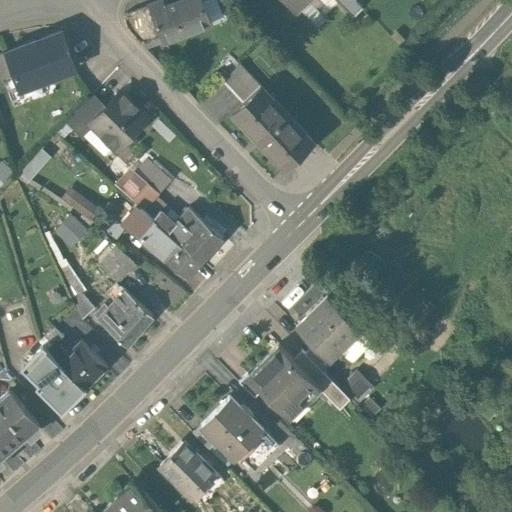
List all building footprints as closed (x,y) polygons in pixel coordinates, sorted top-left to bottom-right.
[(211,23),(201,0),(184,0),(164,8),(162,2),(163,2),(162,0),(149,6),(156,22),(154,23),(162,43),(211,23)] [(68,53),(60,34),(8,53),(20,87),(50,74),(46,65),(52,64),(51,60),(68,53)] [(284,112),(260,87),(231,114),(286,170),(314,143),(294,122),(299,117),(289,107),(284,112)] [(147,116),(120,91),(89,124),(117,149),(147,116)] [(46,145),(23,170),(33,179),(55,154),(46,145)] [(0,158),(0,185),(1,186),(16,170),(2,157),(0,158)] [(115,185),(140,208),(168,232),(180,219),(156,198),(171,181),(147,159),(134,174),(129,170),(115,185)] [(73,186),(65,197),(91,217),(99,206),(73,186)] [(181,246),(168,232),(140,208),(126,226),(187,279),(202,262),(201,261),(181,246)] [(180,219),(168,232),(181,246),(201,261),(223,237),(189,208),(180,219)] [(75,245),(93,226),(75,210),(58,229),(75,245)] [(121,282),(138,263),(117,244),(100,263),(121,282)] [(126,347),(154,316),(121,287),(117,292),(121,295),(108,310),(104,307),(93,319),(126,347)] [(359,326),(326,294),(296,325),(329,357),(336,350),(350,363),(372,340),(358,327),(359,326)] [(319,380),(279,341),(248,372),(288,412),(319,380)] [(59,363),(86,389),(106,367),(80,342),(59,363)] [(62,414),(86,389),(59,363),(42,347),(21,370),(39,387),(37,390),(62,414)] [(39,426),(9,392),(0,399),(0,466),(4,463),(1,460),(27,437),(30,440),(42,430),(39,427),(39,426)] [(265,425),(232,393),(203,422),(236,454),(265,425)] [(216,468),(185,439),(161,464),(191,493),(216,468)] [(163,511),(136,482),(106,509),(108,511),(163,511)]
